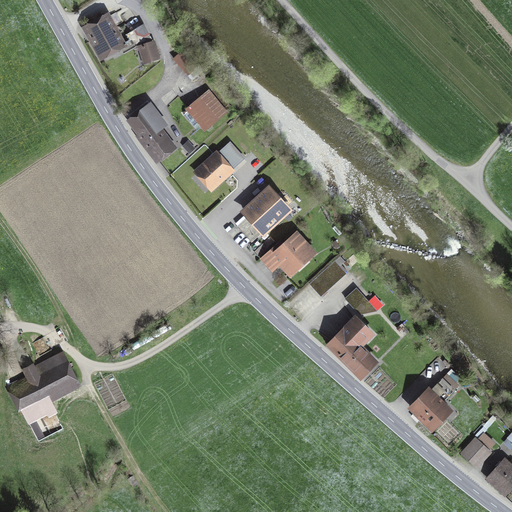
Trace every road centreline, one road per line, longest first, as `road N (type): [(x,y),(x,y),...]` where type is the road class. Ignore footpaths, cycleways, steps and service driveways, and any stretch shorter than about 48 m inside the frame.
road 1 (secondary): [(501,511),(216,257),(131,151),(44,0)]
road 2 (track): [(511,225),(422,146),(281,0)]
road 3 (track): [(246,289),(145,358),(120,367),(86,364)]
road 4 (track): [(167,511),(124,449),(86,364)]
road 5 (track): [(0,220),(57,311),(44,332)]
